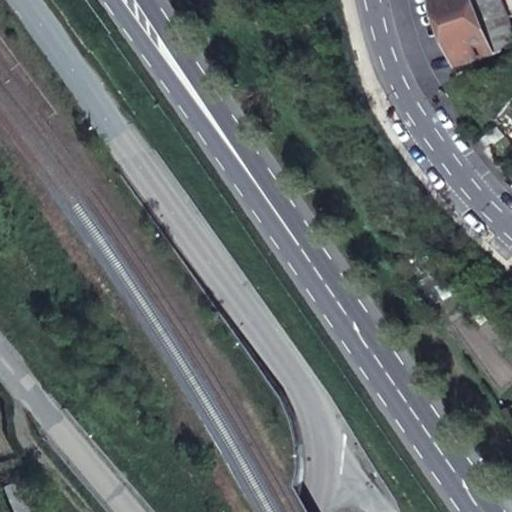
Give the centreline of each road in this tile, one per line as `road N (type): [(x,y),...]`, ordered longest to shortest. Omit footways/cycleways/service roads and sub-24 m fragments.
road 1 (primary): [(131,0),(480,511)]
road 2 (secondary): [(322,463),(317,428),(296,387),(24,0)]
road 3 (tertiary): [(374,0),(384,41),(440,149),(511,228)]
road 4 (residential): [(0,354),(134,511)]
